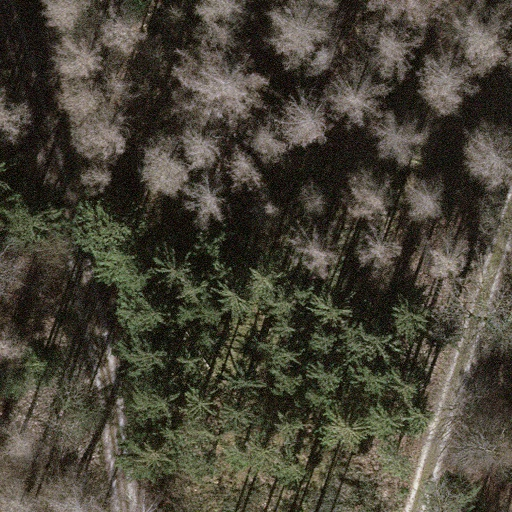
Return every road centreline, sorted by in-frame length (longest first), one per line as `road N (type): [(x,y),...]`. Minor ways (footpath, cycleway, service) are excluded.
road 1 (track): [(113,511),(26,85),(0,8)]
road 2 (track): [(511,235),(413,511)]
